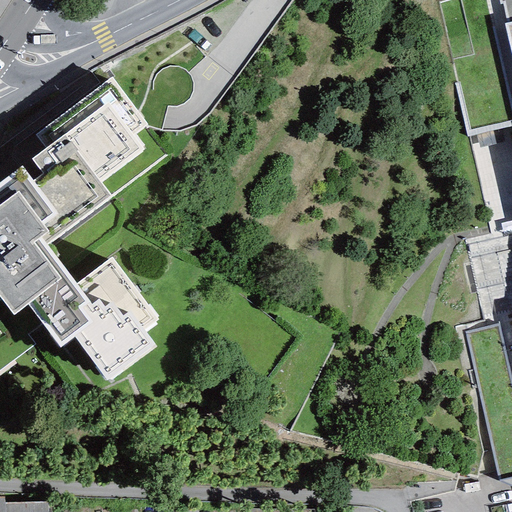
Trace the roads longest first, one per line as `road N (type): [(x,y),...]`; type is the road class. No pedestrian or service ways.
road 1 (residential): [(0,482),(392,511)]
road 2 (residential): [(176,0),(62,54),(31,58),(0,49)]
